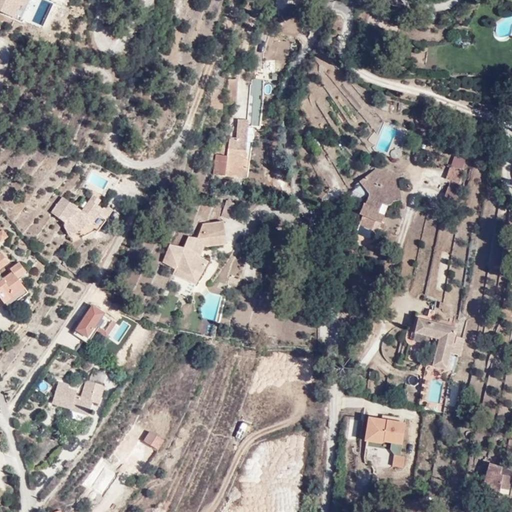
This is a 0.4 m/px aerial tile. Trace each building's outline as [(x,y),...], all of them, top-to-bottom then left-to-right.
[(0,0),(0,11),(17,20),(27,0),(0,0)] [(220,98),(221,89),(223,74),(213,72),(211,87),(209,96),(220,98)] [(237,94),(237,76),(226,75),(226,94),(237,94)] [(262,78),(249,76),(244,123),(236,123),(236,130),(228,129),(227,152),(215,151),(212,172),(246,175),(248,153),(247,153),(250,124),(257,124),(262,78)] [(224,98),(220,98),(209,96),(208,108),(221,110),(224,98)] [(458,184),(462,171),(449,166),(444,179),(458,184)] [(366,203),(363,208),(381,207),(382,204),(390,204),(396,199),(401,198),(400,181),(374,173),(361,180),(369,192),(364,201),(366,203)] [(162,186),(165,178),(159,175),(156,183),(162,186)] [(460,190),(446,186),(443,201),(456,204),(460,190)] [(80,207),(61,196),(50,209),(63,221),(60,226),(69,233),(88,224),(94,229),(113,208),(105,203),(102,207),(97,203),(100,199),(92,192),(80,207)] [(233,199),(226,206),(231,210),(238,204),(233,199)] [(231,210),(226,206),(219,214),(224,218),(231,210)] [(381,207),(363,208),(361,213),(364,215),(360,224),(379,231),(385,214),(379,212),(381,207)] [(217,243),(222,237),(224,219),(203,224),(198,240),(189,239),(187,243),(199,253),(200,246),(217,243)] [(425,296),(441,298),(453,231),(440,228),(438,243),(434,243),(425,296)] [(199,253),(187,243),(184,252),(171,250),(164,265),(176,271),(194,278),(196,274),(202,276),(209,262),(199,259),(199,253)] [(0,252),(0,299),(4,305),(25,289),(17,279),(26,272),(19,262),(9,270),(11,272),(2,279),(0,276),(0,269),(9,262),(0,252)] [(194,278),(176,271),(175,276),(198,285),(202,276),(196,274),(194,278)] [(229,276),(226,284),(235,287),(238,279),(229,276)] [(72,332),(86,342),(94,331),(108,341),(119,325),(90,306),(72,332)] [(428,317),(428,314),(416,311),(411,331),(436,337),(431,363),(428,362),(426,368),(443,373),(444,367),(447,368),(458,325),(428,317)] [(93,404),(96,395),(80,389),(76,398),(71,396),(72,391),(66,389),(67,385),(56,381),(48,402),(70,411),(69,412),(83,418),(88,403),(93,404)] [(80,389),(96,395),(99,387),(83,381),(80,389)] [(400,468),(405,422),(366,417),(363,442),(392,446),(389,467),(400,468)] [(142,439),(159,447),(165,437),(148,429),(142,439)] [(156,453),(159,447),(142,439),(135,434),(129,445),(121,442),(112,455),(121,460),(125,452),(142,462),(150,449),(156,453)] [(511,494),(511,479),(505,477),(506,473),(507,468),(494,464),(486,486),(494,489),(493,493),(504,496),(504,492),(511,494)]
